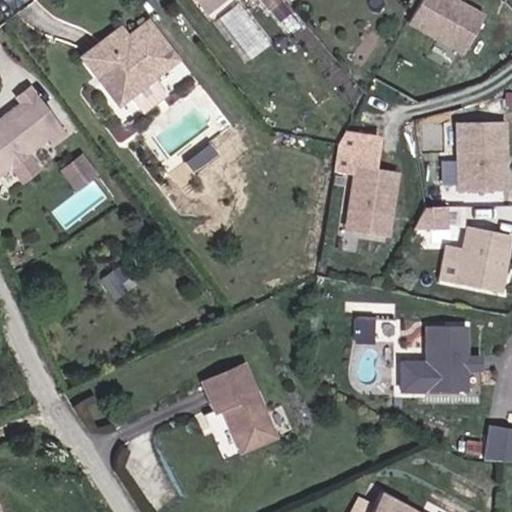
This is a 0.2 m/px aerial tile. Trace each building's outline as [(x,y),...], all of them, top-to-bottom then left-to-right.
[(205,0),(213,10),(226,0),(205,0)] [(425,0),(413,22),(467,52),(485,19),(452,0),(425,0)] [(99,30),(112,47),(147,18),(141,10),(122,26),(115,18),(99,30)] [(172,47),(147,18),(112,47),(99,30),(77,49),(113,95),(172,47)] [(23,171),(38,160),(27,144),(48,129),(52,133),(63,124),(25,78),(13,88),(18,95),(0,108),(0,163),(12,156),(23,171)] [(511,162),(493,98),(408,122),(436,225),(463,218),(495,209),(484,176),(511,166),(511,162)] [(334,173),(351,175),(344,234),(394,240),(402,173),(377,170),(383,136),(345,130),(338,144),(334,173)] [(76,189),(98,172),(82,150),(59,168),(76,189)] [(511,166),(484,176),(495,209),(511,204),(511,166)] [(511,272),(511,227),(463,218),(450,285),(506,294),(511,272)] [(422,241),(449,238),(447,227),(421,229),(422,241)] [(101,279),(116,296),(131,282),(117,265),(101,279)] [(470,324),(420,326),(422,392),(470,394),(470,324)] [(264,425),(235,352),(192,368),(204,399),(214,396),(226,426),(242,434),(264,425)] [(511,424),(486,423),(484,457),(511,459),(511,424)] [(425,511),(383,488),(370,511),(425,511)]
